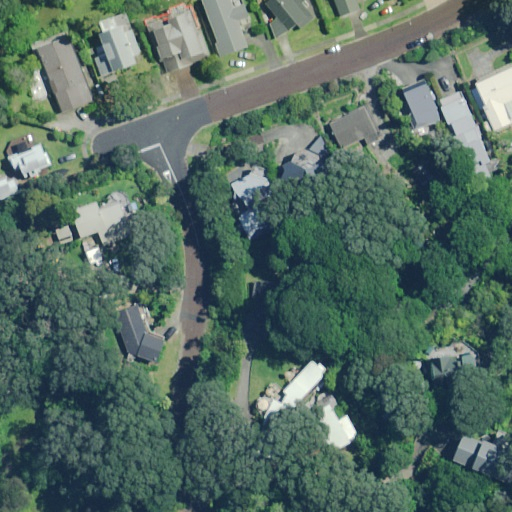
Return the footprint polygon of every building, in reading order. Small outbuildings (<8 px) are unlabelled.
[(234,8),(231,0),(205,0),(204,1),(219,41),(216,42),(222,58),(250,47),(241,22),(251,19),(245,4),(234,8)] [(301,0),(273,0),(268,4),(280,19),(271,26),(281,38),(298,25),(303,31),(317,19),(301,0)] [(334,0),(341,18),(350,14),(354,25),(361,23),(357,12),(362,10),(358,0),(334,0)] [(191,10),(189,4),(168,11),(171,18),(149,25),(162,62),(165,61),(169,73),(197,64),(195,57),(205,53),(198,31),(202,29),(196,9),(191,10)] [(101,23),(105,33),(96,37),(100,48),(96,49),(106,76),(138,64),(135,57),(142,54),(127,13),(101,23)] [(96,101),(71,37),(38,50),(63,114),(96,101)] [(511,72),(478,88),(479,91),(476,93),(484,111),(487,109),(498,134),(511,128),(511,72)] [(443,120),(426,80),(404,90),(421,130),(443,120)] [(454,138),(478,129),(465,97),(442,107),(454,138)] [(381,141),(366,110),(333,126),(345,149),(366,139),(370,146),(381,141)] [(478,129),(454,138),(468,172),(491,163),(478,129)] [(303,171),(332,157),(321,133),(268,159),(281,186),(305,175),(303,171)] [(32,149),(33,151),(21,156),(19,153),(9,157),(10,161),(13,168),(16,167),(17,170),(22,168),(27,178),(29,177),(31,180),(41,175),(39,170),(51,165),(43,147),(42,144),(32,149)] [(238,216),(274,199),(261,171),(225,188),(238,216)] [(9,183),(7,178),(0,181),(0,199),(1,201),(21,193),(16,180),(9,183)] [(111,199),(113,207),(101,211),(98,203),(85,208),(92,227),(125,216),(140,211),(138,204),(132,206),(128,194),(111,199)] [(275,200),(239,218),(251,243),(287,226),(275,200)] [(74,241),(70,226),(57,230),(61,244),(74,241)] [(283,285),(264,283),(260,316),(278,318),(283,285)] [(157,364),(166,338),(142,330),(134,356),(157,364)] [(460,360),(434,358),(432,386),(459,388),(460,360)] [(331,381),(325,376),(327,373),(314,361),(260,424),(274,436),(315,387),(321,392),(331,381)] [(340,421),(332,405),(322,410),(343,449),(361,439),(349,416),(340,421)] [(511,453),(465,430),(451,460),(511,489),(511,453)]
